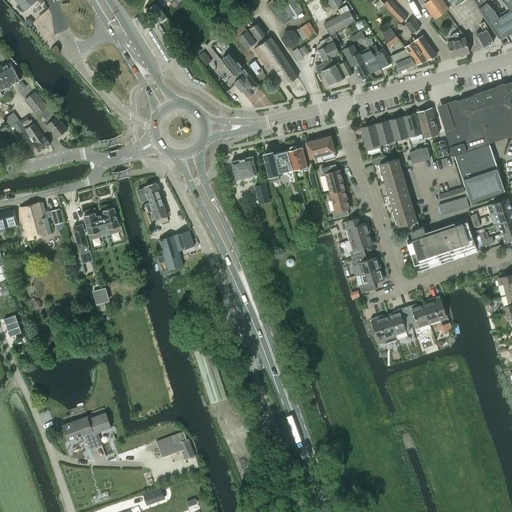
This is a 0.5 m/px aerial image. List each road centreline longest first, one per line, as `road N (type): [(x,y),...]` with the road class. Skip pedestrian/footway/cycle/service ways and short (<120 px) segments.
road 1 (primary): [(329,511),(252,298),(187,153)]
road 2 (unclassified): [(303,511),(221,279),(176,188)]
road 3 (residential): [(401,289),(337,105)]
road 4 (tertiary): [(511,58),(337,105)]
